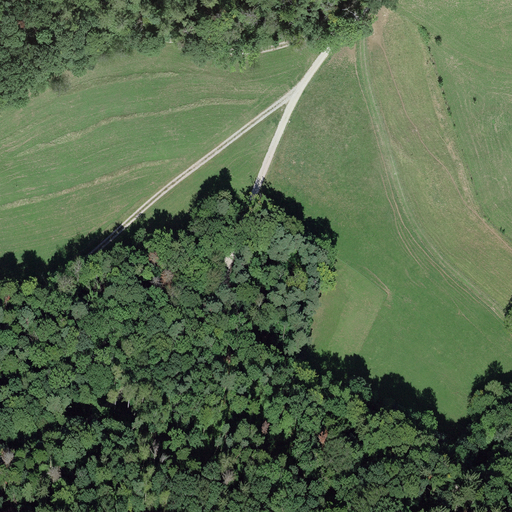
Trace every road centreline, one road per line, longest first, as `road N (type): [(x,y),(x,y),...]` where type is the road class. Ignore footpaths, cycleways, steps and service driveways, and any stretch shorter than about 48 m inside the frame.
road 1 (track): [(0,464),(74,433),(190,326),(217,286),(236,331),(263,363),(328,395),(480,511)]
road 2 (track): [(0,297),(78,263),(293,94),(357,14)]
road 3 (track): [(511,327),(429,249),(401,209),(370,103),(357,14)]
road 4 (track): [(343,26),(235,53),(108,24),(84,0)]
road 5 (track): [(415,19),(471,217),(511,253)]
road 6 (track): [(293,94),(217,286)]
road 7 (track): [(380,0),(471,58),(511,66)]
